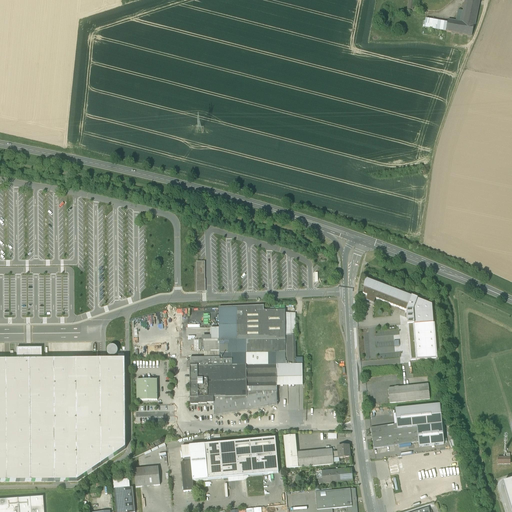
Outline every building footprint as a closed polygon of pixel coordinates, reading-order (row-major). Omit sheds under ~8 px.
[(475,26),(479,5),(467,3),(465,12),(463,23),(457,22),(448,20),(448,23),(447,32),(472,36),(474,25),(475,26)] [(459,11),(457,22),(463,23),(465,12),(459,11)] [(430,29),(447,32),(448,23),(431,20),(430,29)] [(196,262),(197,292),(206,292),(205,262),(196,262)] [(407,326),(408,326),(433,324),(432,305),(412,297),(372,282),(371,286),(365,283),(364,285),(363,295),(367,296),(367,301),(374,304),(376,300),(406,311),(407,326)] [(277,392),(277,386),(277,377),(276,366),(296,366),(296,365),(295,336),(292,336),(285,336),(285,314),(285,311),(280,311),(269,311),(264,311),(264,306),(219,308),(219,328),(219,340),(219,351),(220,358),(204,359),(190,359),(190,362),(187,362),(187,366),(190,366),(191,405),(198,405),(198,404),(207,404),(207,403),(214,403),(214,399),(220,399),(220,415),(278,405),(277,392)] [(436,359),(433,324),(408,326),(409,333),(408,333),(410,354),(411,354),(411,361),(436,359)] [(204,341),(204,352),(216,352),(216,351),(219,351),(219,340),(211,341),(210,341),(204,341)] [(107,350),(107,353),(108,356),(111,357),(114,357),(117,355),(118,352),(117,349),(115,347),(112,346),(109,347),(107,350)] [(41,361),(41,349),(16,349),(16,361),(41,361)] [(16,361),(0,361),(0,482),(78,482),(126,449),(125,361),(124,361),(118,361),(41,361),(16,361)] [(276,366),(277,377),(302,377),(302,365),(296,365),(296,366),(276,366)] [(303,386),(302,377),(277,377),(277,386),(303,386)] [(137,384),(137,401),(157,401),(157,380),(137,381),(137,384)] [(388,389),(390,404),(430,400),(428,385),(388,389)] [(371,429),(374,449),(418,443),(419,447),(444,445),(442,425),(442,420),(440,405),(395,410),(397,425),(371,429)] [(284,437),(284,446),(289,445),(290,448),(296,447),(295,436),(284,437)] [(275,439),(205,445),(208,480),(228,478),(249,476),(278,474),(275,439)] [(205,445),(190,447),(191,458),(191,462),(193,482),(208,480),(205,445)] [(297,453),(296,447),(290,448),(289,445),(284,446),(287,469),(294,469),(292,453),(297,453)] [(339,458),(339,459),(345,459),(349,458),(350,458),(349,446),(338,447),(338,452),(339,458)] [(183,458),(191,458),(190,447),(182,447),(183,458)] [(292,453),(294,469),(334,465),(333,459),(332,452),(332,450),(297,453),(292,453)] [(194,491),(193,482),(191,462),(181,463),(184,492),(194,491)] [(134,470),(136,488),(160,486),(158,467),(134,470)] [(352,469),(337,471),(338,483),(353,482),(352,469)] [(322,472),(322,479),(323,484),(323,485),(338,483),(337,471),(322,472)] [(113,482),(114,490),(130,488),(129,480),(113,482)] [(511,511),(511,481),(503,484),(511,511)] [(116,511),(135,511),(133,488),(130,488),(114,490),(116,511)] [(347,508),(347,511),(357,511),(355,489),(316,493),(317,511),(332,511),(332,509),(347,508)] [(43,511),(43,497),(0,500),(0,511),(43,511)]
